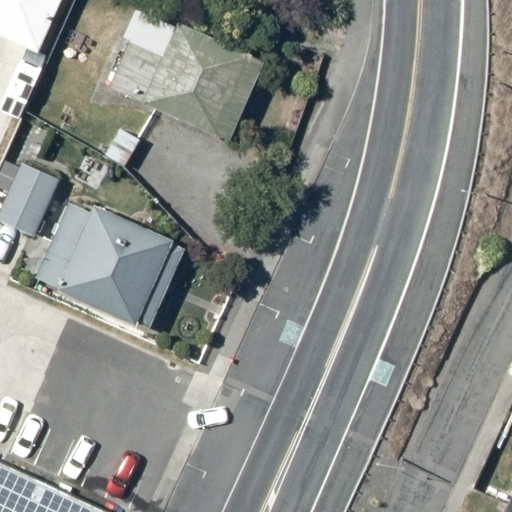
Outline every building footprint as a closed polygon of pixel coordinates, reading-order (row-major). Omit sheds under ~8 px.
[(59,0),(0,0),(0,34),(37,51),(59,0)] [(112,92),(233,142),(266,64),(182,26),(166,59),(134,44),(112,92)] [(140,329),(176,243),(99,208),(97,217),(74,207),(39,282),(140,329)] [(128,511),(0,458),(0,511),(128,511)] [(511,511),(511,492),(502,511),(511,511)]
